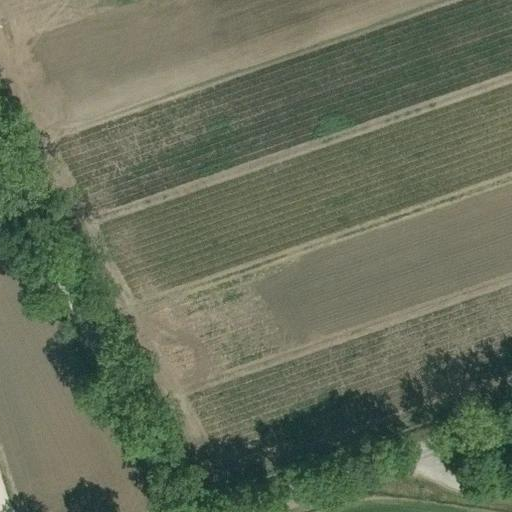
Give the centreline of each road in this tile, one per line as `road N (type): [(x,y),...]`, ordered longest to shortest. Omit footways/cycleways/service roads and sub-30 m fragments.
road 1 (unclassified): [(179,511),(0,154)]
road 2 (tertiary): [(425,454),(240,511)]
